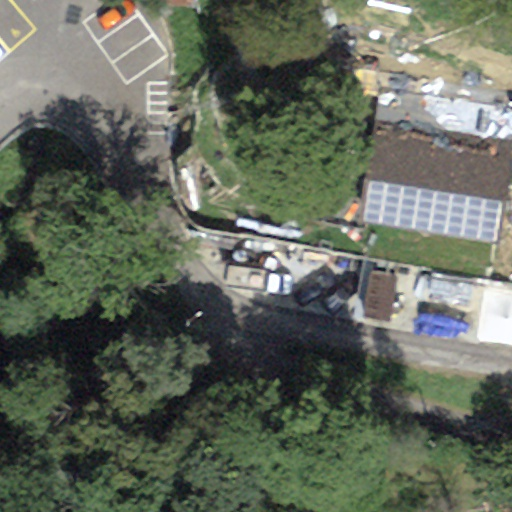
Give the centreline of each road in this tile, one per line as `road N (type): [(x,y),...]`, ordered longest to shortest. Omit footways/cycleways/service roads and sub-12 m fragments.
road 1 (unclassified): [(511,444),(274,373),(250,359),(205,306)]
road 2 (unclassified): [(0,100),(45,86),(100,116),(205,306)]
road 3 (unclassified): [(205,306),(372,342),(511,358)]
